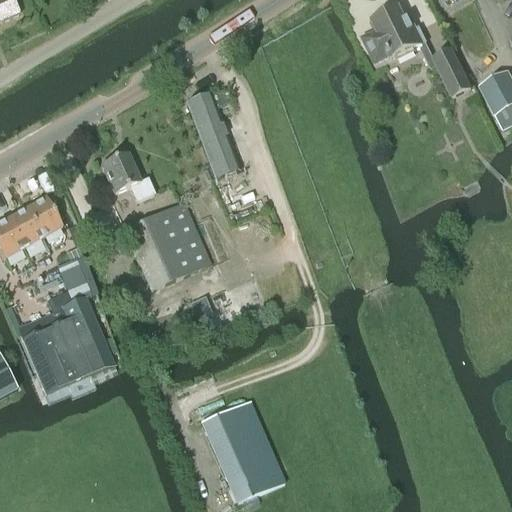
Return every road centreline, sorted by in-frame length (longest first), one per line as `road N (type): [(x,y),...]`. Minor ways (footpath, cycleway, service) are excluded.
road 1 (tertiary): [(0,167),(281,0)]
road 2 (unclassified): [(0,82),(134,0)]
